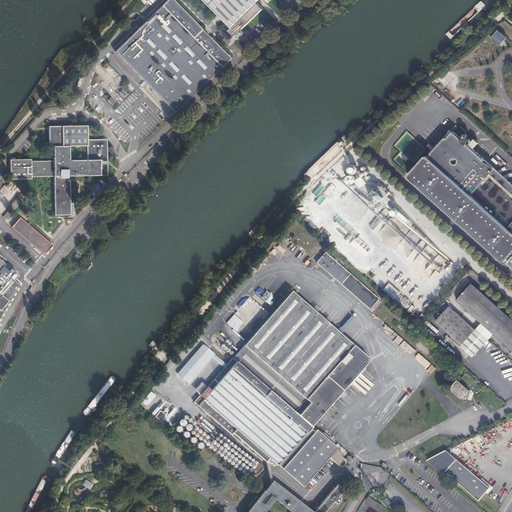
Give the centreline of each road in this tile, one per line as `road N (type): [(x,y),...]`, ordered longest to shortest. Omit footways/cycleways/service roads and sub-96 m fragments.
road 1 (unclassified): [(315,0),(47,271),(0,363)]
road 2 (track): [(130,0),(0,149)]
